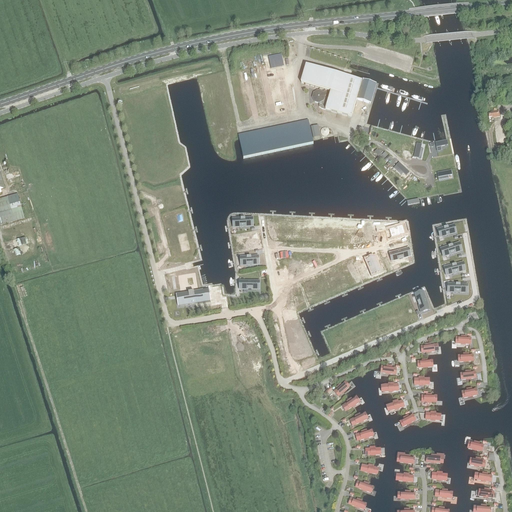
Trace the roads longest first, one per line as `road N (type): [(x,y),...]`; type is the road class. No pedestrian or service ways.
road 1 (primary): [(0,104),(225,36),(511,3)]
road 2 (unclassified): [(105,76),(313,32),(406,41),(511,29)]
road 3 (unclassified): [(105,76),(168,322)]
